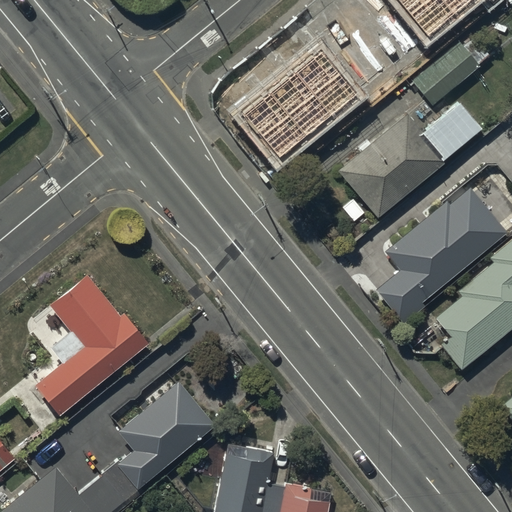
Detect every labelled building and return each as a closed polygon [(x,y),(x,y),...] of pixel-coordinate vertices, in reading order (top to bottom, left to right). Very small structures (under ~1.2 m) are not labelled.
[(348,0),(367,22),(392,0),(348,0)] [(425,40),(419,46),(430,58),(456,34),(436,13),(417,31),(425,40)] [(284,79),(308,107),(293,119),(315,145),(390,82),(354,39),(340,51),(331,40),(284,79)] [(410,79),(431,104),(479,65),(458,40),(410,79)] [(444,160),(404,111),(336,168),(376,216),(444,160)] [(500,227),(467,186),(447,202),(444,198),(385,245),(401,264),(375,284),(401,317),(419,303),(414,296),(500,227)] [(511,236),(488,256),(492,261),(457,290),(460,294),(434,316),(449,334),(439,343),(460,368),(511,325),(511,236)] [(85,274),(49,303),(82,344),(34,384),(58,414),(147,341),(122,310),(117,314),(85,274)] [(132,448),(101,472),(126,503),(143,489),(139,485),(213,423),(176,378),(116,428),(132,448)] [(511,393),(498,404),(511,421),(511,393)] [(0,467),(13,457),(0,441),(0,467)] [(277,511),(282,486),(265,483),(271,452),(226,442),(211,511),(277,511)] [(115,511),(126,503),(101,472),(77,492),(54,464),(0,507),(0,511),(115,511)] [(324,511),(329,491),(283,482),(282,486),(277,511),(324,511)]
